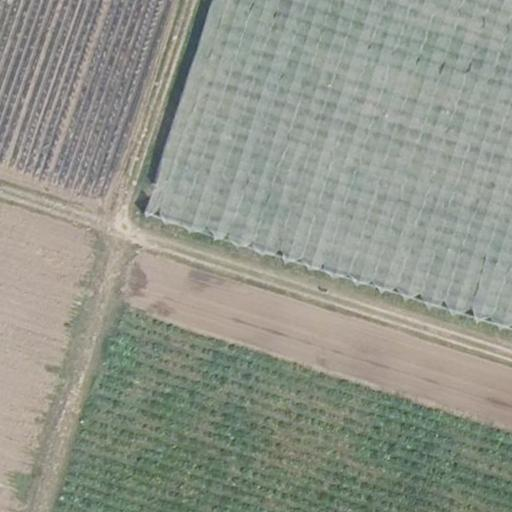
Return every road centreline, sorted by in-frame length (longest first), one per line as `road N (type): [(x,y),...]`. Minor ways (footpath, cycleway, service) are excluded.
road 1 (track): [(0,187),(511,350)]
road 2 (track): [(39,511),(193,0)]
